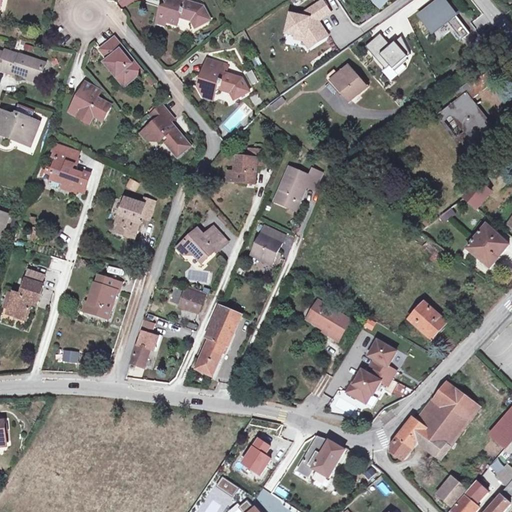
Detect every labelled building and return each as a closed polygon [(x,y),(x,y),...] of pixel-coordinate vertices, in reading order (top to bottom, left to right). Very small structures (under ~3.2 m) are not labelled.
[(211,20),(204,7),(196,4),(195,8),(186,5),(187,0),(166,0),(169,5),(171,6),(170,10),(164,8),(162,9),(160,16),(168,18),(166,22),(177,26),(180,18),(192,21),(196,29),(211,20)] [(377,0),(377,1),(375,0),(371,0),(382,9),(384,6),(378,0),(377,0)] [(471,34),(444,0),(443,0),(421,17),(433,32),(448,21),(462,40),(471,34)] [(318,25),(319,21),(331,13),(323,1),(311,9),(305,13),(305,17),(292,15),(288,34),(296,36),(310,39),(314,45),(329,36),(321,25),(318,25)] [(166,22),(168,18),(160,16),(157,24),(165,26),(166,22)] [(310,39),(296,36),(295,39),(305,41),(309,48),(314,45),(310,39)] [(379,36),(367,46),(385,68),(390,64),(392,68),(404,56),(409,55),(400,38),(389,46),(379,36)] [(142,72),(131,57),(125,56),(122,51),(124,49),(116,39),(102,50),(110,60),(106,63),(117,77),(126,78),(129,82),(142,72)] [(131,57),(124,49),(122,51),(125,56),(131,57)] [(14,53),(6,50),(5,54),(0,51),(0,70),(7,73),(14,53)] [(14,53),(7,73),(15,76),(16,74),(40,82),(46,64),(14,53)] [(250,92),(243,79),(225,73),(227,65),(208,59),(203,76),(204,76),(203,80),(202,79),(199,89),(201,92),(208,94),(209,92),(216,94),(222,91),(231,94),(235,100),(250,92)] [(366,87),(349,67),(339,76),(333,81),(350,101),(366,87)] [(259,81),(253,70),(247,73),(253,84),(259,81)] [(333,81),(339,76),(335,71),(328,76),(333,81)] [(498,132),(477,105),(475,107),(470,101),(490,86),(492,89),(499,84),(490,71),(482,77),(480,74),(455,94),(460,100),(444,112),(450,118),(452,116),(466,133),(459,139),(468,151),(477,144),(475,143),(486,134),(490,138),(498,132)] [(150,87),(157,83),(151,74),(144,78),(150,87)] [(129,82),(126,78),(117,77),(125,86),(129,82)] [(104,122),(113,106),(99,98),(102,92),(87,83),(83,90),(85,99),(83,100),(79,97),(74,106),(83,111),(79,118),(91,125),(95,117),(104,122)] [(214,101),(216,94),(209,92),(208,94),(201,92),(204,98),(214,101)] [(244,103),(218,129),(226,138),(253,112),(244,103)] [(79,118),(83,111),(74,106),(70,113),(79,118)] [(192,147),(176,127),(173,129),(169,125),(175,120),(164,106),(151,116),(156,122),(149,128),(154,135),(160,142),(166,143),(179,158),(192,147)] [(0,134),(31,147),(40,124),(31,120),(34,113),(21,108),(17,118),(3,112),(0,120),(0,134)] [(466,133),(452,116),(450,118),(444,112),(438,117),(468,155),(490,138),(486,134),(475,143),(477,144),(468,151),(459,139),(466,133)] [(148,141),(154,135),(149,128),(142,134),(148,141)] [(81,153),(60,145),(58,152),(59,153),(77,159),(81,153)] [(256,183),(258,166),(266,166),(267,152),(256,151),(255,159),(249,158),(237,157),(236,173),(235,183),(247,184),(247,182),(256,183)] [(91,176),(82,173),(82,174),(73,171),(77,159),(59,153),(52,175),(53,175),(65,179),(63,185),(63,188),(77,193),(78,191),(85,193),(91,176)] [(316,190),(323,174),(314,170),(311,177),(291,168),(276,202),(287,207),(290,199),(300,204),(307,187),(316,190)] [(63,185),(65,179),(53,175),(51,183),(52,184),(52,185),(54,186),(53,188),(57,189),(58,187),(60,188),(61,184),(63,185)] [(478,208),(491,192),(479,182),(465,198),(478,208)] [(150,220),(156,202),(147,199),(145,205),(127,199),(121,215),(120,215),(117,224),(120,225),(127,227),(124,235),(135,239),(142,218),(150,220)] [(297,211),(300,204),(290,199),(287,207),(297,211)] [(0,244),(10,216),(0,212),(0,244)] [(124,235),(127,227),(120,225),(118,233),(124,235)] [(491,269),(510,246),(488,225),(468,249),(491,269)] [(287,236),(266,226),(263,234),(284,244),(287,236)] [(218,253),(229,243),(215,229),(205,238),(198,231),(178,249),(184,256),(196,256),(203,264),(217,252),(218,253)] [(273,266),(284,244),(263,234),(252,256),(273,266)] [(28,320),(34,301),(39,303),(44,286),(43,286),(46,277),(30,271),(22,296),(15,294),(10,310),(17,312),(16,316),(28,320)] [(110,320),(119,292),(120,292),(123,284),(103,277),(100,285),(98,285),(92,305),(89,313),(110,320)] [(206,296),(199,294),(187,289),(181,306),(200,313),(206,296)] [(10,310),(15,294),(10,292),(4,308),(10,310)] [(322,329),(325,330),(333,335),(332,337),(339,342),(352,321),(319,301),(312,313),(314,314),(314,317),(311,322),(319,327),(320,326),(323,327),(322,329)] [(447,323),(426,304),(411,320),(433,339),(447,323)] [(214,377),(232,336),(225,332),(233,313),(220,307),(207,338),(211,340),(202,362),(196,359),(193,368),(214,377)] [(232,336),(241,316),(233,313),(225,332),(232,336)] [(372,331),(376,323),(368,319),(365,328),(372,331)] [(156,351),(160,338),(152,336),(155,325),(144,322),(141,333),(143,333),(134,364),(146,368),(151,350),(156,351)] [(389,386),(397,371),(389,367),(398,352),(379,341),(370,357),(375,360),(371,367),(376,370),(372,376),(363,371),(359,379),(355,385),(353,383),(348,393),(367,403),(372,394),(374,396),(382,382),(389,386)] [(78,355),(65,353),(64,362),(77,363),(78,355)] [(133,376),(143,378),(144,369),(134,367),(133,376)] [(436,400),(435,401),(469,426),(481,409),(448,384),(436,400)] [(435,399),(418,422),(453,447),(469,426),(435,401),(436,400),(435,399)] [(511,408),(489,435),(506,451),(511,443),(511,408)] [(413,419),(398,439),(411,449),(416,441),(442,461),(453,447),(418,422),(413,419)] [(319,437),(299,472),(309,478),(314,470),(330,479),(346,451),(333,443),(329,441),(319,437)] [(391,452),(403,460),(411,449),(398,439),(395,442),(392,448),(391,452)] [(270,448),(258,440),(242,464),(260,476),(270,460),(264,456),(270,448)] [(453,478),(445,487),(461,501),(469,492),(453,478)] [(383,482),(378,486),(386,497),(391,492),(383,482)] [(505,511),(511,505),(507,501),(511,495),(511,483),(486,511),(505,511)] [(473,491),(453,511),(477,511),(480,509),(477,506),(488,494),(477,484),(472,490),(473,491)] [(461,501),(445,487),(438,495),(444,499),(455,508),(461,501)] [(444,499),(437,507),(443,511),(451,511),(455,508),(444,499)] [(206,511),(215,511),(219,506),(211,502),(206,511)] [(254,511),(246,502),(233,511),(254,511)]
